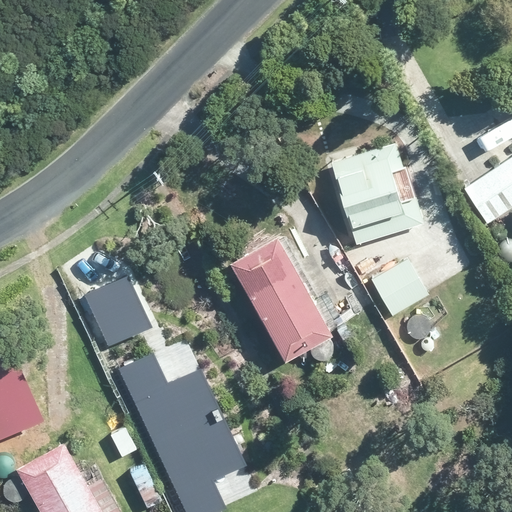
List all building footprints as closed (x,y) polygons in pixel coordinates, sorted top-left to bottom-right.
[(399,142),(334,161),(358,244),(424,224),(399,142)] [(511,206),(511,152),(466,182),(491,221),(511,206)] [(280,230),(235,255),(291,356),(336,332),(280,230)] [(81,280),(105,328),(154,304),(130,256),(81,280)] [(429,296),(407,256),(371,276),(393,316),(429,296)] [(162,331),(120,353),(196,502),(236,482),(223,458),(254,442),(205,347),(177,361),(162,331)] [(87,467),(68,433),(19,459),(47,511),(130,511),(102,459),(87,467)] [(264,511),(276,506),(261,477),(234,491),(244,511),(264,511)]
